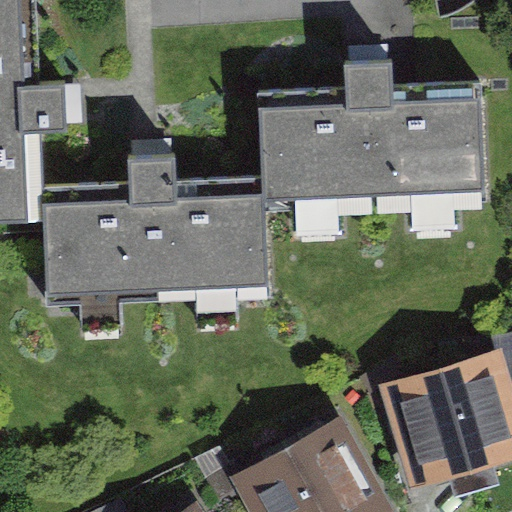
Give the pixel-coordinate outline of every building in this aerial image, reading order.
[(30,0),(0,0),(0,220),(37,218),(33,134),(72,132),(69,83),(35,84),(30,0)] [(350,103),(269,106),(272,190),(484,183),(481,96),(401,99),(399,59),(349,61),(350,103)] [(136,192),(55,195),(59,289),(268,280),(264,188),(179,191),(178,156),(134,158),(136,192)] [(511,378),(504,351),(383,388),(415,493),(511,463),(511,378)] [(345,419),(234,479),(252,511),(391,511),(395,511),(345,419)]
